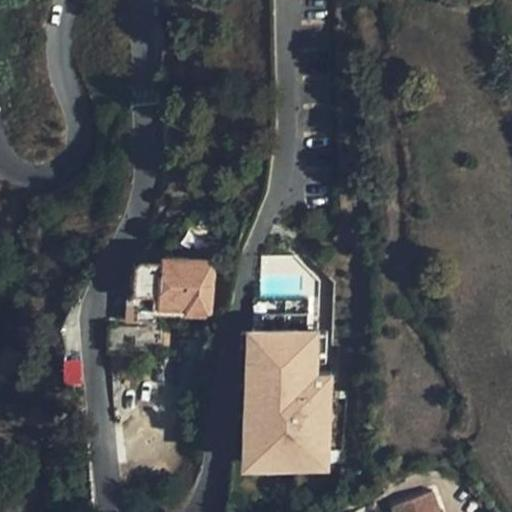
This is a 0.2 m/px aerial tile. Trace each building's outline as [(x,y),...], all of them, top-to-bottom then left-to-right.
[(199,240),(199,253),(159,252),(160,256),(138,255),(132,261),(132,287),(137,294),(158,295),(158,311),(185,313),(186,309),(200,310),(202,310),(208,310),(209,258),(214,256),(214,239),(199,240)] [(261,308),(261,323),(306,323),(306,307),(261,308)] [(316,441),(317,323),(306,323),(261,323),(251,323),(251,367),(260,367),(260,414),(251,414),(251,441),(316,441)] [(251,367),(243,368),(243,380),(240,381),(240,414),(251,414),(260,414),(260,367),(251,367)] [(316,441),(251,441),(251,458),(317,458),(316,441)] [(421,511),(414,491),(376,505),(378,511),(421,511)]
